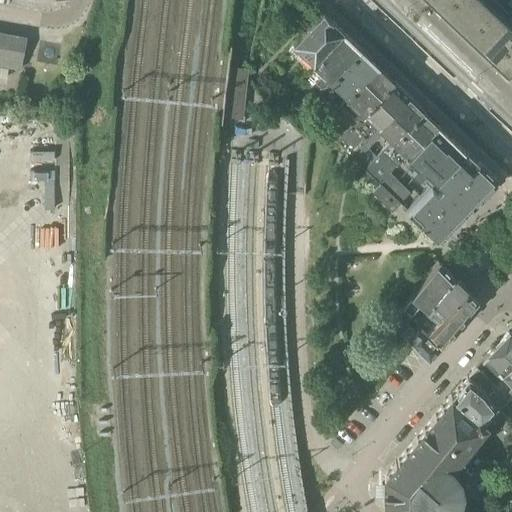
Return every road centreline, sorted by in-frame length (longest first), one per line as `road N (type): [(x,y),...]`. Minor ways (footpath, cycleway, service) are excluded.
road 1 (residential): [(352,485),(324,463),(303,421),(294,268),(298,146),(243,128)]
road 2 (residential): [(352,485),(388,429),(511,289)]
road 3 (secondary): [(370,0),(488,112)]
